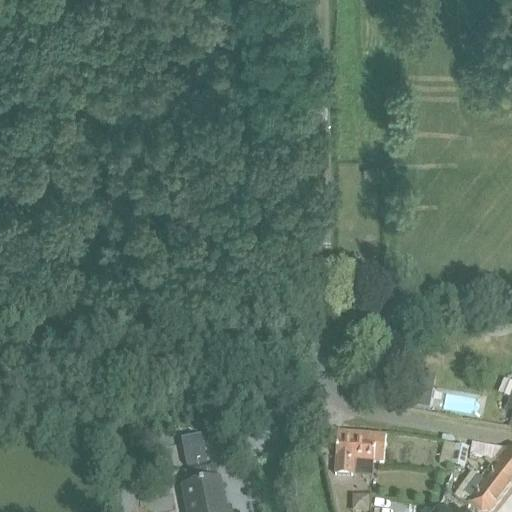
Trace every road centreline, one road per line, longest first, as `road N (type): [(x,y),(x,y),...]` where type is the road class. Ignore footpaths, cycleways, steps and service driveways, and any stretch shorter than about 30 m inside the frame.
road 1 (residential): [(511,441),(361,414),(325,386),(326,241)]
road 2 (unclassified): [(326,241),(321,0)]
